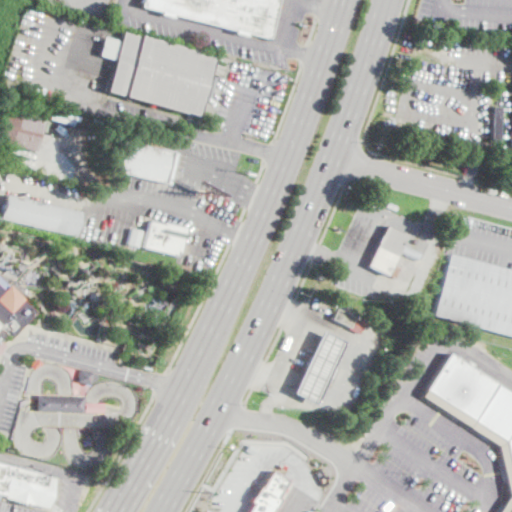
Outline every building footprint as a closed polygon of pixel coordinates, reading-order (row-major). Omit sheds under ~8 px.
[(276,0),(267,39),(244,33),(244,36),(232,33),(233,29),(170,14),(170,17),(158,14),(159,11),(139,6),(140,0),(276,0)] [(198,108),(196,117),(105,91),(113,60),(119,41),(122,31),(213,57),(198,108)] [(119,41),(113,60),(98,55),(103,36),(119,41)] [(498,139),(490,139),(491,102),(499,102),(498,139)] [(39,131),(34,151),(0,141),(0,108),(42,120),(39,131)] [(169,184),(169,185),(114,172),(122,140),(176,153),(169,184)] [(495,146),(494,153),(487,152),(488,144),(495,146)] [(78,238),(0,219),(5,195),(84,214),(78,238)] [(184,229),(179,253),(177,252),(176,255),(140,247),(147,220),(184,229)] [(404,235),(385,275),(366,266),(385,226),(404,235)] [(137,244),(137,247),(126,244),(130,228),(141,231),(137,244)] [(511,271),(511,336),(432,315),(448,254),(511,271)] [(24,267),(18,270),(16,264),(22,261),(24,267)] [(0,331),(1,332),(11,334),(34,311),(0,276),(0,331)] [(96,300),(96,301),(88,297),(90,294),(92,290),(100,295),(96,300)] [(335,308),(348,314),(349,312),(353,314),(347,326),(329,318),(335,308)] [(156,325),(152,331),(147,328),(147,323),(150,322),(156,325)] [(335,368),(328,382),(324,380),(312,404),(289,393),(319,331),(341,341),(330,366),(335,368)] [(447,354),(511,396),(511,511),(497,511),(499,509),(507,496),(497,446),(456,420),(420,397),(447,354)] [(93,373),(89,385),(77,382),(81,369),(93,373)] [(100,403),(100,413),(34,411),(34,401),(35,395),(82,396),(81,402),(100,403)] [(0,463),(54,478),(47,507),(0,495),(0,463)] [(271,469),(260,487),(258,486),(248,500),(251,502),(245,511),(269,511),(278,498),(275,496),(285,478),(271,469)]
